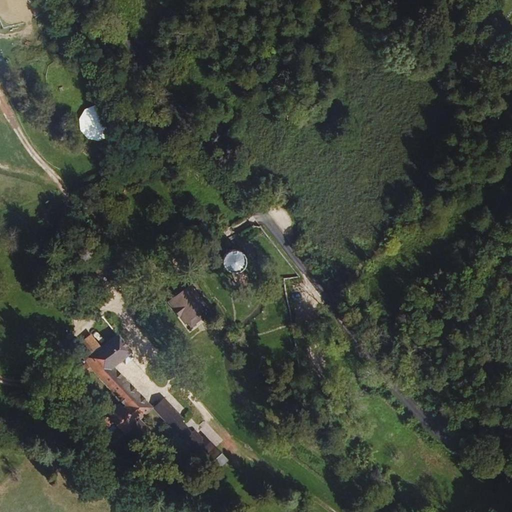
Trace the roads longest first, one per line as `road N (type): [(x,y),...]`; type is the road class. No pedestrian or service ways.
road 1 (unclassified): [(511,482),(448,446),(408,410),(99,0)]
road 2 (track): [(328,511),(241,448),(121,309),(255,213)]
road 3 (track): [(121,309),(89,274),(74,327),(27,383),(37,423),(0,450)]
road 4 (track): [(89,274),(57,180),(194,132)]
road 5 (track): [(37,423),(213,500),(223,511)]
